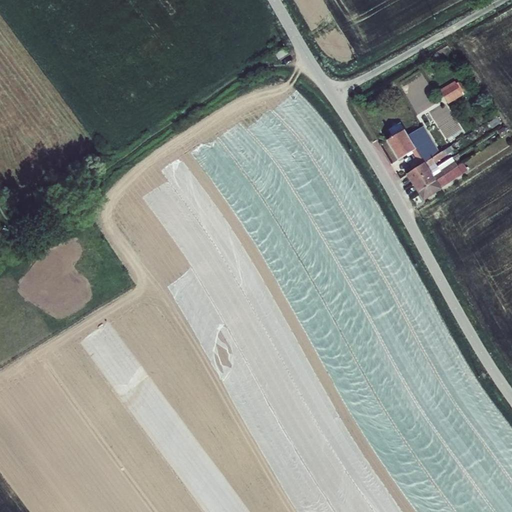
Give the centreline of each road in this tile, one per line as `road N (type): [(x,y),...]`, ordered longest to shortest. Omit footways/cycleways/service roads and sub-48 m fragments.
road 1 (tertiary): [(511,398),(333,96)]
road 2 (unclassified): [(502,0),(333,96)]
